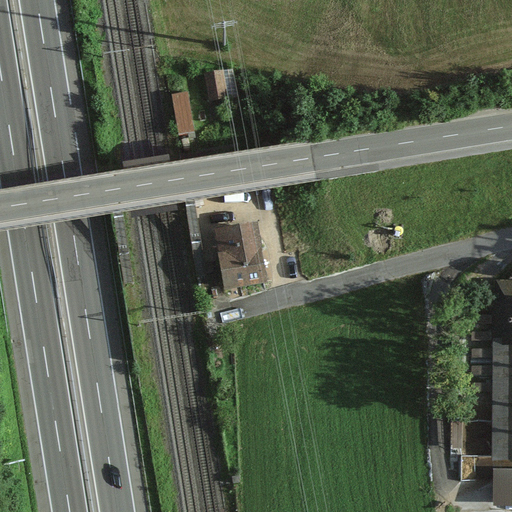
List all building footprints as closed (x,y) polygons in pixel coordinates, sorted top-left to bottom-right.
[(224,72),(204,75),(209,103),(229,99),(224,72)] [(188,93),(172,96),(179,136),(195,133),(188,93)] [(242,155),(194,163),(200,197),(248,190),(242,155)] [(258,224),(214,231),(225,293),(269,285),(258,224)] [(511,283),(497,284),(497,301),(493,301),(493,463),(511,462),(511,283)] [(511,471),(493,471),(493,508),(511,507),(511,471)]
